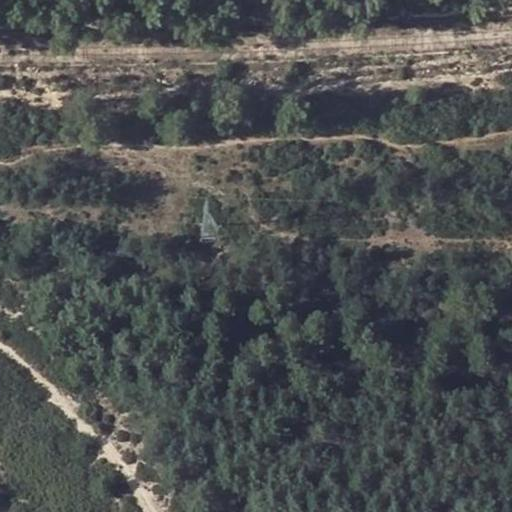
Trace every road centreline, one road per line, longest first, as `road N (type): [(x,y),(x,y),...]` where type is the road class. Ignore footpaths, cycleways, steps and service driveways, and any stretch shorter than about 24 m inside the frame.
road 1 (track): [(511,242),(239,243)]
road 2 (track): [(150,511),(47,382),(0,343)]
